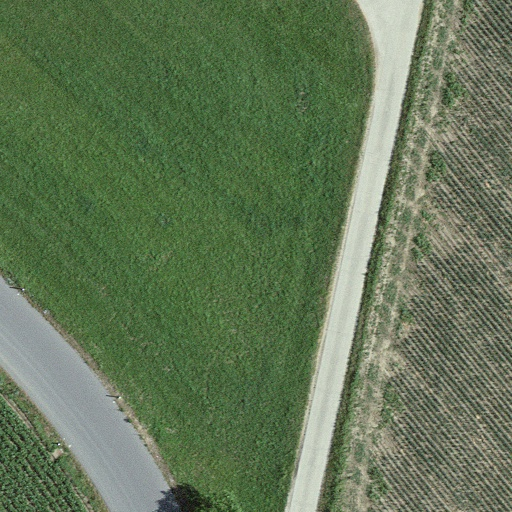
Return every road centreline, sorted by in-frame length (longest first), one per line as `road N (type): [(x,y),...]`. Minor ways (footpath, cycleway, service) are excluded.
road 1 (track): [(410,0),(297,511)]
road 2 (tertiary): [(0,324),(125,478),(142,511)]
